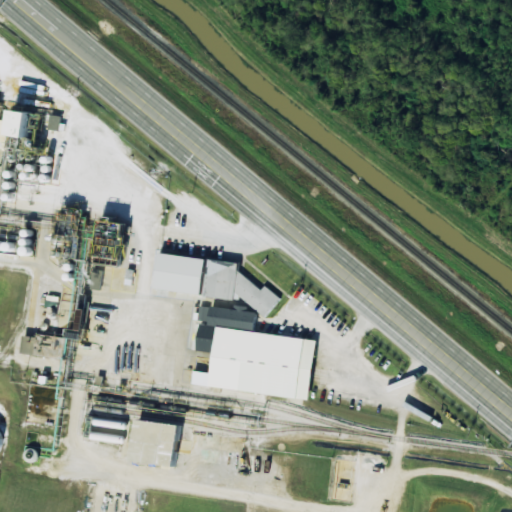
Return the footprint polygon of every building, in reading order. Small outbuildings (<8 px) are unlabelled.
[(34,112),(15,109),(10,134),(30,138),(34,112)] [(50,129),(60,130),(62,116),(52,114),(50,129)] [(0,147),(8,148),(11,120),(0,118),(0,147)] [(240,262),(160,253),(156,289),(238,299),(241,296),(254,307),(266,316),(281,297),(266,285),(263,289),(239,270),(240,262)] [(102,278),(93,277),(93,289),(101,289),(102,278)] [(216,325),(313,339),(305,400),(207,386),(216,325)] [(65,359),(68,337),(37,333),(37,337),(25,335),(23,353),(65,359)] [(133,422),(174,427),(169,467),(128,462),(133,422)]
